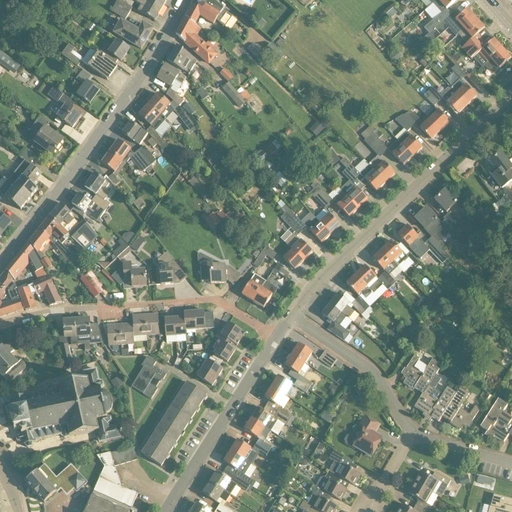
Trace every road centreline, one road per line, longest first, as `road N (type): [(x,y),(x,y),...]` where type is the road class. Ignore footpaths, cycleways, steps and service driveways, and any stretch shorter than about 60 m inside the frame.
road 1 (residential): [(0,263),(140,77),(185,0)]
road 2 (residential): [(289,315),(311,283),(511,94)]
road 3 (residential): [(163,511),(274,335)]
road 4 (residential): [(413,432),(377,377),(289,315)]
road 5 (residential): [(147,304),(0,324)]
